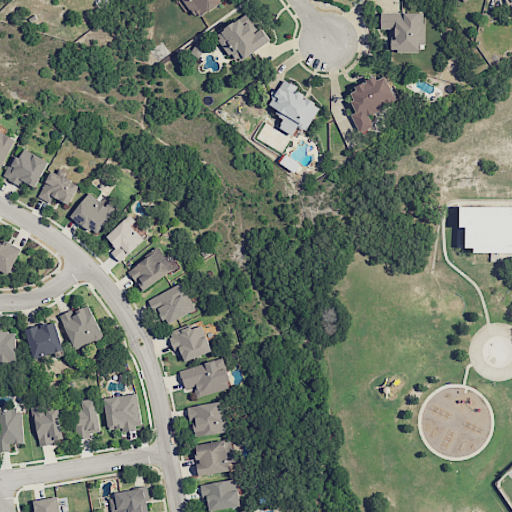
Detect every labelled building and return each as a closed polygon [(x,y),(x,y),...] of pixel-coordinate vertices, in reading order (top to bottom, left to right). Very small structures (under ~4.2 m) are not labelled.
[(184,0),(197,19),(221,3),(218,0),(184,0)] [(424,51),(424,13),(381,12),(380,29),(391,29),(391,50),(424,51)] [(235,63),(271,42),(262,28),(257,31),(247,15),(217,32),(235,63)] [(190,53),(198,58),(205,47),(196,42),(190,53)] [(386,76),(377,80),(376,79),(348,90),(357,112),(352,114),(359,133),(373,127),(368,114),(396,102),(386,76)] [(320,105),(295,91),(297,87),(284,79),(276,93),(274,92),(268,104),(278,109),(275,114),(284,119),(279,128),(292,135),(297,126),(306,131),(320,105)] [(35,187),(48,162),(24,149),(19,159),(13,156),(2,177),(19,186),(22,181),(35,187)] [(79,185),(52,170),(37,197),(49,203),(53,196),(69,205),(79,185)] [(110,200),(105,206),(89,192),(71,214),(95,235),(118,207),(110,200)] [(144,239),(131,225),(133,223),(127,216),(106,236),(116,247),(111,252),(120,262),(144,239)] [(4,244),(0,241),(0,271),(8,276),(21,248),(5,240),(4,244)] [(174,269),(158,248),(127,270),(143,291),(174,269)] [(148,300),(152,309),(157,306),(167,325),(196,310),(181,282),(148,300)] [(72,314),(70,310),(60,315),(75,350),(103,337),(90,305),(72,314)] [(185,362),(212,350),(199,320),(167,333),(175,352),(180,350),(185,362)] [(64,350),(55,321),(25,330),(34,359),(64,350)] [(0,330),(0,364),(16,364),(16,330),(0,330)] [(222,358),(179,370),(184,389),(194,386),(197,397),(231,387),(222,358)] [(122,430),(141,428),(137,393),(103,398),(107,430),(121,428),(122,430)] [(81,400),(83,411),(73,413),(75,439),(90,438),(90,432),(99,431),(96,398),(81,400)] [(195,437),(225,432),(221,402),(186,406),(188,420),(193,419),(195,437)] [(39,445),(64,440),(56,403),(31,409),(39,445)] [(0,451),(10,451),(10,444),(23,443),(22,409),(0,409),(0,451)] [(194,444),(198,476),(232,471),(228,440),(194,444)] [(199,485),(202,499),(207,498),(209,511),(240,506),(235,478),(199,485)] [(110,511),(112,511),(118,511),(117,511),(150,511),(146,488),(108,494),(110,511)] [(33,499),(33,511),(60,511),(59,497),(33,499)]
